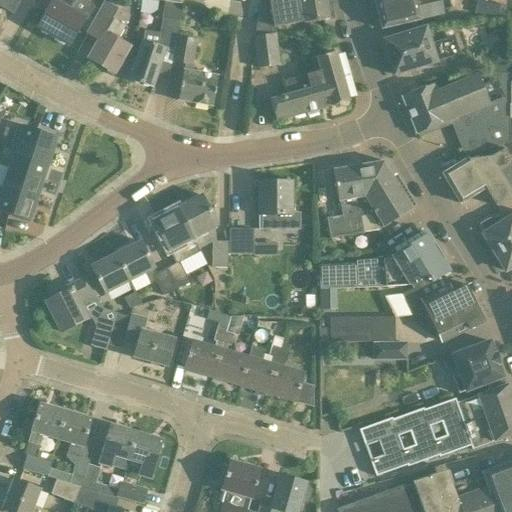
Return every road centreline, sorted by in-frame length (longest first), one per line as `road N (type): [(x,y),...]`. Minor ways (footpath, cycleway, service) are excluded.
road 1 (tertiary): [(511,329),(386,121)]
road 2 (residential): [(179,167),(333,141),(386,121)]
road 3 (residential): [(179,167),(170,148),(0,62)]
road 4 (residential): [(179,167),(2,276)]
road 5 (residential): [(203,417),(17,360)]
road 6 (residential): [(338,453),(203,417)]
road 7 (tertiary): [(386,121),(350,0)]
